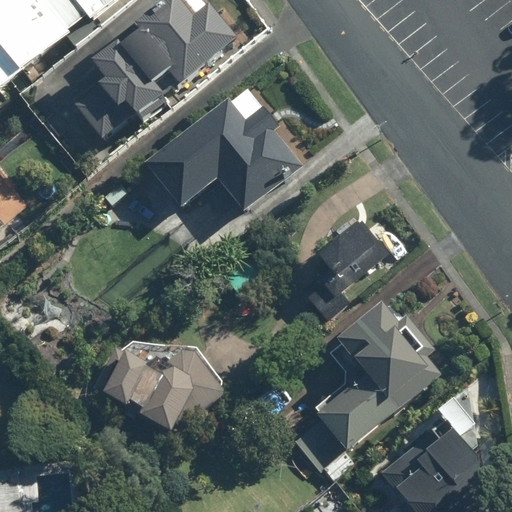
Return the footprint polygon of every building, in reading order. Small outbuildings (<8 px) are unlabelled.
[(89,17),(93,22),(120,0),(0,0),(0,94),(73,35),(71,32),(89,17)] [(80,108),(109,146),(234,47),(212,20),(200,29),(179,4),(102,65),(114,81),(80,108)] [(232,101),(150,166),(186,212),(222,183),(248,216),(312,166),(266,108),(249,122),(232,101)] [(391,256),(367,225),(324,258),(333,270),(305,293),(330,324),(360,301),(350,288),(391,256)] [(243,299),(273,278),(258,257),(228,278),(243,299)] [(401,324),(385,305),(339,342),(369,379),(294,440),(323,475),(444,377),(429,359),(438,352),(410,317),(401,324)] [(186,355),(162,373),(121,350),(98,390),(177,435),(229,397),(200,357),(186,355)] [(300,404),(282,383),(237,421),(254,442),(300,404)] [(452,423),(384,478),(411,511),(479,511),(490,504),(484,463),(452,423)]
